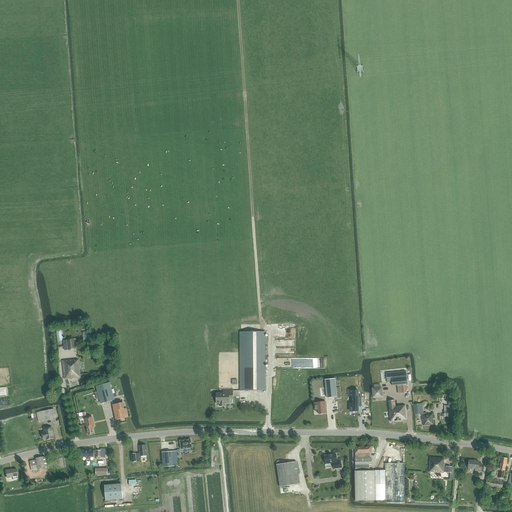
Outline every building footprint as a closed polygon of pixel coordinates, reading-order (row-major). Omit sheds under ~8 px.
[(265,332),(240,332),(240,390),(266,390),(265,332)] [(75,349),(74,339),(67,340),(68,350),(75,349)] [(64,380),(81,378),(79,361),(74,361),(74,360),(63,361),(64,380)] [(392,386),(407,384),(406,374),(391,375),(392,386)] [(335,378),(325,379),(327,398),(337,397),(335,378)] [(101,404),(114,400),(114,397),(113,394),(110,383),(96,387),(98,392),(99,394),(101,404)] [(223,392),(216,392),(216,403),(220,403),(220,406),(225,406),(225,403),(229,403),(229,395),(233,395),(233,390),(223,390),(223,392)] [(358,411),(358,406),(358,403),(361,403),(361,396),(358,396),(358,390),(350,390),(350,396),(353,396),(353,399),(352,399),(352,401),(353,401),(353,404),(350,404),(350,411),(358,411)] [(388,401),(390,422),(403,421),(403,420),(406,419),(405,405),(395,406),(395,401),(388,401)] [(124,409),(123,402),(113,404),(116,420),(128,417),(127,408),(124,409)] [(315,406),(314,406),(314,407),(315,411),(315,410),(315,411),(318,411),(319,414),(327,413),(325,402),(318,403),(315,403),(315,406)] [(421,404),(413,404),(414,414),(422,414),(421,404)] [(448,405),(445,406),(445,417),(455,416),(455,405),(448,405)] [(38,421),(56,418),(54,409),(37,412),(38,421)] [(423,426),(433,425),(432,415),(422,416),(423,426)] [(93,434),(92,426),(94,425),(92,417),(84,419),(88,435),(93,434)] [(44,429),(45,432),(42,433),(43,439),(47,439),(47,440),(54,438),(52,428),(44,429)] [(180,441),(181,449),(192,448),(191,440),(191,439),(190,439),(180,441)] [(139,453),(135,453),(136,461),(141,461),(141,460),(141,457),(147,456),(146,445),(140,446),(139,446),(139,453)] [(371,446),(354,447),(355,471),(369,471),(369,465),(372,465),(372,459),(370,459),(370,453),(371,453),(371,446)] [(105,458),(105,449),(100,449),(100,450),(96,450),(93,450),(81,450),(81,457),(86,457),(86,459),(90,459),(90,457),(93,457),(93,454),(96,454),(96,457),(100,457),(100,458),(105,458)] [(163,468),(178,466),(177,451),(162,453),(163,468)] [(335,469),(342,467),(341,461),(338,462),(336,454),(332,455),(329,455),(329,456),(324,457),(326,465),(334,463),(335,469)] [(36,460),(29,461),(30,462),(31,470),(33,470),(37,469),(47,467),(45,458),(45,457),(45,456),(35,458),(36,460)] [(429,473),(444,473),(445,463),(444,463),(444,458),(430,457),(429,473)] [(498,464),(497,468),(501,469),(499,478),(504,479),(508,459),(501,458),(501,459),(500,459),(499,460),(498,461),(498,462),(498,464)] [(475,471),(481,472),(482,464),(479,463),(479,461),(469,460),(468,468),(475,469),(475,471)] [(300,484),(296,461),(277,464),(280,487),(300,484)] [(369,471),(355,471),(355,501),(376,501),(386,500),(386,503),(405,502),(404,463),(385,463),(385,470),(372,471),(369,471)] [(18,476),(16,469),(10,471),(10,470),(6,470),(7,478),(18,476)] [(485,486),(497,487),(502,488),(503,482),(486,479),(485,486)] [(106,501),(123,499),(122,485),(105,486),(106,501)]
